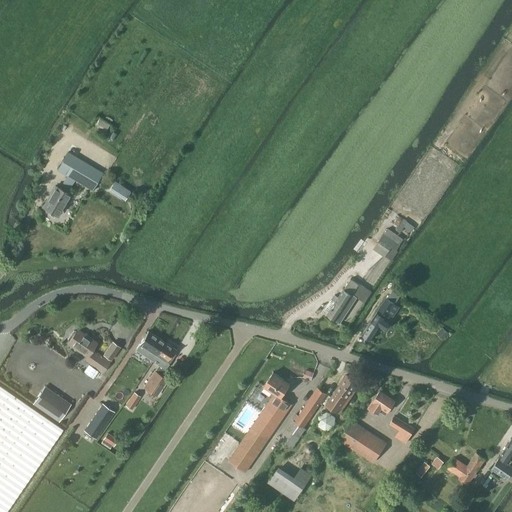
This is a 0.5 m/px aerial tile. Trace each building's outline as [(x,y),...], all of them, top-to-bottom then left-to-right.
[(57,169),(91,190),(102,172),(68,152),(57,169)] [(115,181),(110,189),(125,199),(130,191),(115,181)] [(70,195),(55,185),(42,207),(57,216),(61,209),(62,210),(63,208),(62,208),(70,195)] [(395,256),(407,241),(389,227),(377,243),(395,256)] [(331,299),(335,301),(327,314),(339,323),(356,296),(352,293),(354,290),(367,299),(372,292),(350,278),(338,297),(334,294),(331,299)] [(387,299),(361,334),(369,340),(375,332),(382,337),(387,328),(381,324),(401,295),(394,290),(387,299)] [(85,359),(90,362),(89,363),(102,372),(110,361),(108,360),(109,358),(111,359),(120,346),(112,341),(103,354),(108,357),(106,359),(97,352),(96,353),(92,350),(98,342),(78,328),(68,343),(87,356),(85,359)] [(148,330),(136,349),(153,360),(165,342),(148,330)] [(154,371),(144,387),(156,395),(167,379),(161,375),(177,350),(165,342),(153,360),(159,364),(154,371)] [(99,371),(89,364),(83,371),(94,378),(99,371)] [(0,511),(6,511),(53,444),(77,410),(85,398),(49,372),(34,393),(0,369),(0,511)] [(306,370),(303,377),(311,380),(314,373),(306,370)] [(263,385),(275,393),(228,459),(245,471),(291,404),(280,396),(289,384),(285,382),(286,381),(273,372),(263,385)] [(357,383),(346,375),(325,403),(338,413),(349,399),(354,393),(352,391),(357,383)] [(294,421),(293,420),(279,440),(291,448),(305,428),(304,427),(326,393),(317,387),(294,421)] [(380,390),(372,400),(367,408),(378,416),(380,412),(385,415),(395,400),(380,390)] [(135,392),(126,405),(132,410),(141,396),(135,392)] [(85,430),(96,438),(115,411),(103,403),(85,430)] [(327,411),(318,416),(318,425),(326,431),(335,427),(335,417),(327,411)] [(389,423),(399,430),(395,436),(404,441),(412,430),(403,424),(404,422),(394,416),(389,423)] [(339,440),(373,462),(386,442),(352,420),(339,440)] [(108,432),(101,443),(110,449),(112,445),(114,446),(118,439),(108,432)] [(500,453),(501,454),(499,457),(509,464),(509,463),(510,462),(509,461),(511,455),(511,438),(511,439),(503,452),(501,451),(500,453)] [(456,471),(462,474),(459,478),(468,484),(485,458),(476,452),(467,466),(454,458),(448,467),(455,473),(456,471)] [(437,456),(432,463),(438,468),(444,461),(437,456)] [(509,464),(499,457),(491,469),(506,480),(511,473),(511,474),(511,465),(509,463),(509,464)] [(421,477),(430,466),(425,461),(416,472),(421,477)] [(295,476),(279,465),(268,482),(295,500),(312,475),(301,467),(295,476)] [(410,476),(403,484),(409,489),(416,480),(410,476)]
